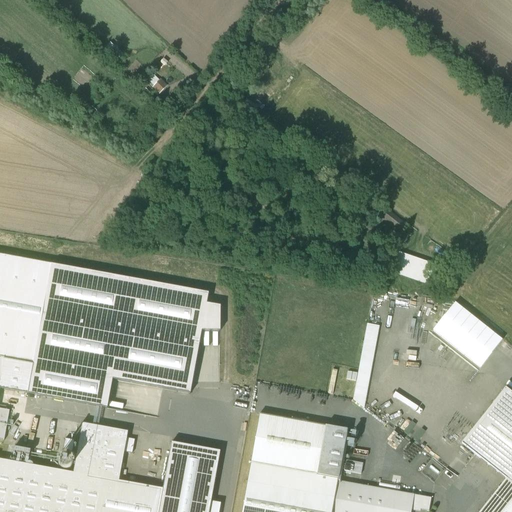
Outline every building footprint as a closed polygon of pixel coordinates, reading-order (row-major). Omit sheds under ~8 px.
[(162,94),(168,86),(158,78),(152,85),(162,94)] [(409,228),(389,212),(384,218),(404,234),(409,228)] [(208,294),(0,255),(0,389),(107,409),(112,380),(190,394),(201,331),(206,332),(220,332),(220,307),(206,305),(208,294)] [(430,285),(436,268),(410,259),(404,276),(430,285)] [(379,327),(366,325),(351,401),(363,409),(379,327)] [(506,479),(511,472),(511,392),(506,388),(462,444),(506,479)] [(9,411),(0,409),(0,440),(4,441),(9,411)] [(347,430),(260,414),(251,464),(338,479),(347,430)] [(73,473),(0,460),(0,511),(158,511),(163,489),(119,481),(128,432),(83,424),(73,473)] [(158,511),(209,511),(220,452),(171,443),(163,489),(158,511)] [(73,464),(73,462),(73,459),(71,456),(68,455),(66,454),(63,455),(61,457),(59,459),(58,462),(59,465),(61,467),(63,469),(66,469),(69,469),(71,467),(73,464)] [(338,479),(251,464),(242,511),(331,511),(337,481),(338,482),(338,479)] [(511,511),(511,472),(506,479),(511,483),(511,488),(492,511),(511,511)] [(338,482),(337,481),(331,511),(411,511),(412,511),(415,511),(415,509),(429,511),(431,498),(338,482)]
